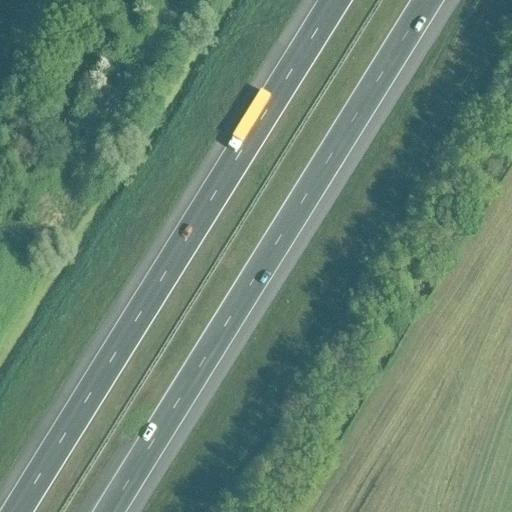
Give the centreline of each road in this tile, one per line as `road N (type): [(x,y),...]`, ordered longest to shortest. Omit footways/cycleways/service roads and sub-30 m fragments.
road 1 (motorway): [(334,0),(15,511)]
road 2 (motorway): [(111,511),(428,0)]
